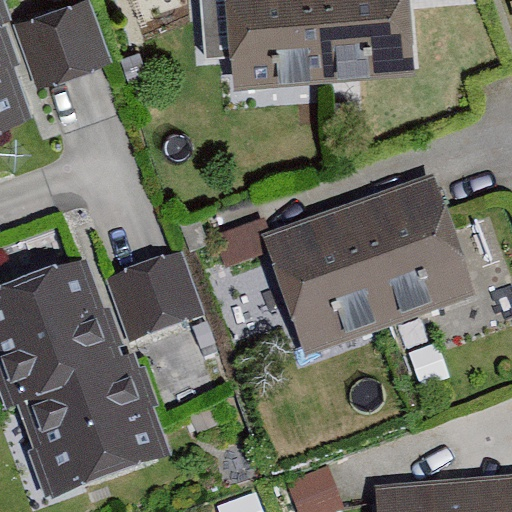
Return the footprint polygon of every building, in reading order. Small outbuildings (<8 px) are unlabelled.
[(0,0),(0,129),(44,113),(37,94),(122,61),(98,0),(80,0),(24,22),(16,0),(0,0)] [(415,0),(233,0),(237,74),(419,66),(415,0)] [(436,174),(266,239),(310,353),(480,288),(436,174)] [(100,262),(0,298),(0,396),(9,421),(25,415),(56,501),(181,456),(141,346),(210,321),(188,258),(109,287),(100,262)] [(344,511),(330,472),(289,487),(298,511),(344,511)] [(511,511),(511,483),(385,489),(386,511),(511,511)]
